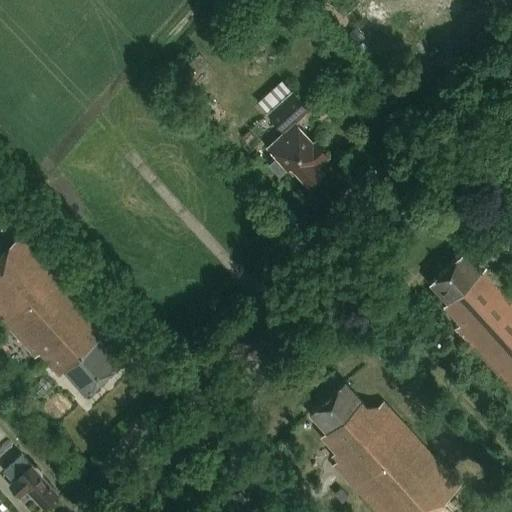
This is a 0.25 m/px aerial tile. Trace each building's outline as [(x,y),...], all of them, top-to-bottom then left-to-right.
[(388,0),(421,34),(446,11),(436,0),(388,0)] [(353,48),(364,37),(355,28),(344,39),(353,48)] [(308,183),(311,181),(312,181),(313,181),(315,180),(317,179),(317,178),(318,177),(319,176),(319,175),(320,174),(320,173),(323,170),(318,164),(328,155),(315,140),(313,142),(295,122),(305,113),(276,82),(256,100),(284,131),(267,146),(277,156),(269,163),(279,174),(290,164),(308,183)] [(103,319),(23,231),(0,252),(0,317),(35,356),(40,352),(59,373),(64,369),(85,393),(120,361),(98,337),(103,333),(103,319)] [(511,391),(511,285),(503,276),(499,281),(486,267),(481,271),(462,252),(429,283),(447,302),(443,306),(460,324),(455,329),(511,391)] [(377,511),(429,511),(460,485),(383,401),(378,405),(366,405),(344,381),(309,412),(326,430),(321,435),(339,454),(334,458),(347,472),(343,476),(377,511)] [(55,494),(57,492),(41,475),(41,471),(37,466),(33,466),(31,464),(21,453),(3,470),(13,480),(10,483),(20,495),(27,489),(43,505),(45,503),(49,503),(54,498),(55,494)] [(511,511),(511,490),(505,483),(474,511),(511,511)] [(342,502),(348,496),(340,487),(334,493),(342,502)]
